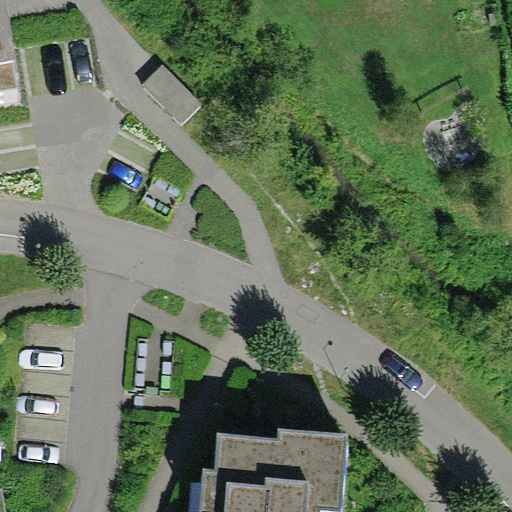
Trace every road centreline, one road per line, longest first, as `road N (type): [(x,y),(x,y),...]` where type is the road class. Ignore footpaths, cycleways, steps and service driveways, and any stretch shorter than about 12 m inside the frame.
road 1 (residential): [(510,511),(455,438),(259,301),(90,235),(0,226)]
road 2 (unknown): [(90,235),(84,496),(76,511)]
